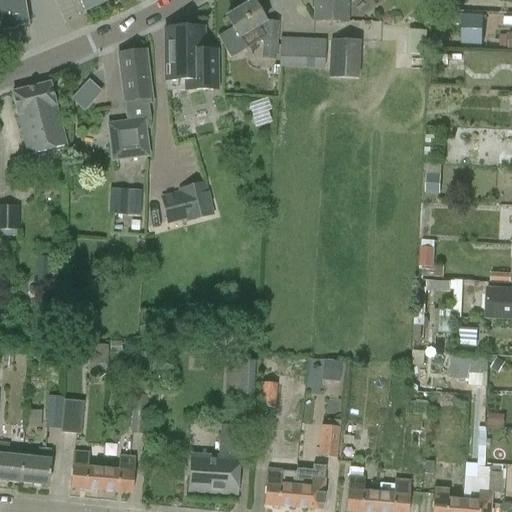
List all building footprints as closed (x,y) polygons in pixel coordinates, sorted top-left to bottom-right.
[(0,0),(0,30),(15,28),(15,25),(27,23),(22,0),(0,0)] [(78,0),(84,12),(110,0),(78,0)] [(313,0),(313,23),(348,23),(348,0),(313,0)] [(279,23),(264,22),(252,2),(225,18),(232,29),(218,37),(230,58),(262,39),(261,59),(276,60),(279,23)] [(464,17),(462,45),(482,47),(484,19),(464,17)] [(216,49),(201,49),(201,28),(165,28),(165,72),(166,72),(166,91),(215,92),(216,72),(216,49)] [(408,30),(407,54),(426,55),(427,31),(408,30)] [(280,38),(279,67),(324,69),(325,40),(280,38)] [(355,79),(358,80),(360,41),(330,40),(328,78),(332,78),(331,92),(354,93),(355,79)] [(123,102),(124,102),(126,121),(106,124),(110,163),(150,158),(147,128),(149,128),(150,120),(148,104),(150,104),(144,52),(117,55),(123,102)] [(85,110),(103,90),(89,77),(71,97),(85,110)] [(27,156),(64,146),(48,84),(11,94),(27,156)] [(265,99),(250,103),(256,124),(272,120),(265,99)] [(181,194),(162,199),(168,222),(187,218),(188,221),(211,215),(204,184),(180,190),(181,194)] [(127,216),(140,217),(141,191),(128,190),(127,195),(121,194),(119,214),(127,214),(127,216)] [(0,230),(19,230),(18,207),(0,207),(0,230)] [(485,320),(511,320),(511,289),(486,289),(485,320)] [(463,326),(461,341),(476,344),(479,328),(463,326)] [(471,385),(488,385),(488,356),(449,355),(449,378),(471,378),(471,385)] [(315,357),(310,393),(340,397),(345,361),(315,357)] [(239,396),(253,397),(255,362),(240,361),(239,396)] [(135,382),(131,434),(144,435),(147,397),(148,397),(149,383),(135,382)] [(259,384),(258,408),(275,409),(277,385),(259,384)] [(60,430),(63,400),(63,398),(48,397),(45,429),(60,430)] [(84,402),(63,400),(60,430),(60,434),(82,435),(84,402)] [(236,495),(238,459),(240,427),(220,426),(218,458),(191,456),(188,492),(236,495)] [(320,426),(317,457),(336,459),(339,428),(320,426)] [(344,436),(343,444),(352,446),(353,437),(344,436)] [(21,457),(8,456),(9,444),(0,443),(0,481),(19,483),(21,457)] [(38,449),(37,459),(21,457),(19,483),(48,486),(51,460),(50,460),(51,450),(38,449)] [(73,452),(72,467),(70,488),(101,491),(102,470),(88,469),(89,453),(73,452)] [(118,471),(102,470),(101,491),(131,493),(134,457),(119,456),(118,471)] [(321,510),(323,489),(325,467),(313,466),(313,472),(297,470),(296,473),(295,473),(292,508),(317,510),(321,510)] [(376,511),(378,494),(363,492),(364,477),(360,477),(361,469),(349,468),(345,511),(376,511)] [(264,506),(292,508),(295,473),(281,472),(281,470),(267,469),(264,506)] [(394,480),(393,495),(378,494),(376,511),(407,511),(410,481),(394,480)] [(460,511),(461,501),(447,500),(448,490),(433,488),(431,511),(460,511)] [(478,493),(477,502),(461,501),(460,511),(489,511),(491,494),(478,493)]
